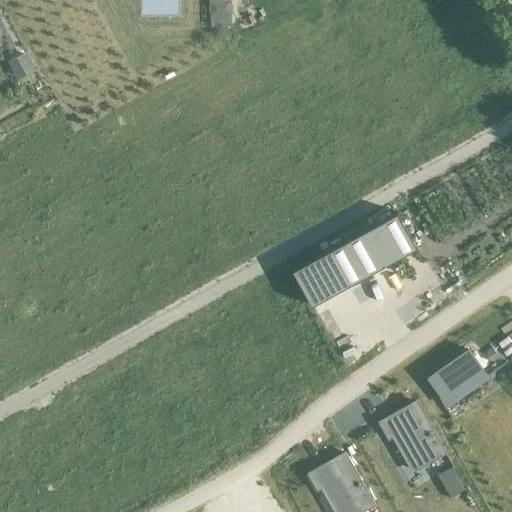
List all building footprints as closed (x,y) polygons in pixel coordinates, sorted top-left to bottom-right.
[(226,0),(211,0),(211,14),(231,13),(231,3),(226,0)] [(11,61),(19,77),(33,69),(25,54),(11,61)] [(398,212),(293,270),(313,305),(418,247),(398,212)] [(469,350),(430,377),(442,394),(450,389),(456,398),(488,376),(469,350)] [(416,401),(381,421),(389,437),(393,434),(413,470),(445,452),(416,401)] [(345,453),(310,473),(318,488),(322,486),(337,511),(358,511),(374,503),(345,453)] [(459,478),(445,486),(452,497),(465,490),(459,478)]
